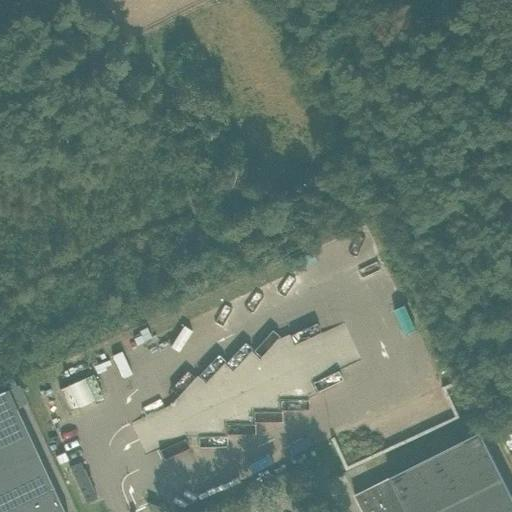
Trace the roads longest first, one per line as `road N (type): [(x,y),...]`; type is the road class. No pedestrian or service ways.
road 1 (unknown): [(99,461),(97,425),(111,406),(226,334),(314,299),(341,303),(365,329)]
road 2 (unknown): [(365,329),(373,370),(353,408),(117,510)]
road 3 (unknown): [(99,461),(365,329)]
